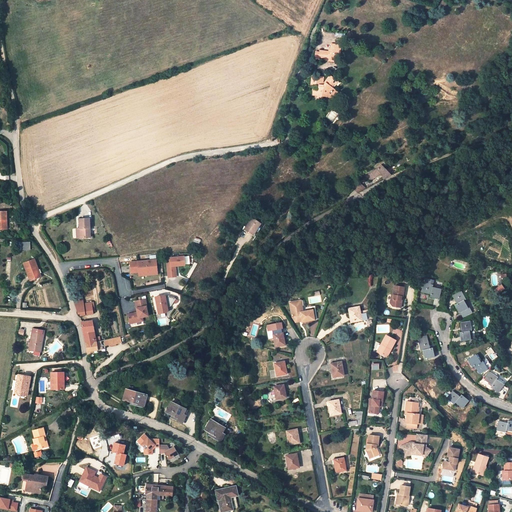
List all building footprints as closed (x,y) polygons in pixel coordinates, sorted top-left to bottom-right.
[(333,98),(338,91),(332,87),(334,83),(332,81),(334,78),(330,75),(324,83),(325,83),(324,85),(321,85),(322,77),(312,76),(311,84),(319,85),(318,88),(315,88),(315,90),(312,90),(312,95),(317,95),(317,98),(322,99),(322,97),(326,97),(333,98)] [(383,178),(390,174),(381,165),(377,167),(380,173),(383,178)] [(370,180),(380,173),(377,167),(366,175),(370,180)] [(253,235),(256,230),(261,223),(252,217),(244,229),(253,235)] [(80,228),(78,228),(78,238),(90,237),(89,218),(79,219),(80,228)] [(184,256),(167,258),(169,277),(177,276),(176,265),(185,265),(184,256)] [(37,268),(34,259),(23,263),(30,281),(39,277),(36,268),(37,268)] [(157,259),(138,261),(139,264),(131,264),(132,273),(141,272),(142,275),(158,273),(157,259)] [(423,282),(421,292),(430,294),(430,297),(439,299),(441,289),(432,287),(433,284),(423,282)] [(498,293),(504,288),(502,284),(495,288),(498,293)] [(405,288),(394,286),(392,295),(391,295),(390,303),(393,307),(401,309),(402,303),(401,302),(402,297),(403,297),(405,288)] [(461,291),(452,296),(457,303),(454,305),(459,313),(460,312),(463,317),(472,312),(469,307),(468,307),(464,300),(466,299),(461,291)] [(164,294),(155,295),(158,313),(165,311),(165,310),(165,306),(168,305),(173,298),(167,294),(164,298),(164,294)] [(144,298),(134,300),(137,313),(135,313),(132,312),(126,313),(127,320),(132,319),(132,322),(141,320),(140,316),(146,315),(145,306),(146,305),(144,298)] [(83,300),(74,303),(78,314),(79,314),(80,316),(93,314),(92,312),(95,312),(93,302),(87,303),(86,302),(83,302),(83,300)] [(301,300),(288,302),(291,318),(295,323),(302,322),(300,312),(304,311),(301,300)] [(349,312),(351,322),(366,319),(365,313),(360,314),(360,311),(359,306),(349,308),(350,312),(349,312)] [(310,320),(314,319),(312,309),(304,311),(300,312),(302,322),(310,320)] [(365,313),(366,319),(369,319),(368,309),(360,311),(360,314),(365,313)] [(85,343),(96,340),(92,320),(81,322),(81,323),(83,329),(85,343)] [(470,321),(460,323),(461,332),(459,332),(461,341),(471,339),(469,331),(471,330),(470,321)] [(33,351),(40,352),(44,330),(33,328),(32,332),(29,350),(33,351)] [(283,336),(282,332),(272,334),(275,347),(285,345),(283,336)] [(396,342),(386,335),(376,352),(385,357),(389,349),(391,350),(396,342)] [(110,339),(112,345),(115,344),(121,343),(120,336),(110,339)] [(432,347),(430,348),(428,339),(418,342),(420,351),(422,350),(424,359),(434,356),(432,347)] [(97,348),(101,348),(100,340),(96,340),(85,343),(87,352),(90,351),(97,350),(97,348)] [(472,367),(474,366),(479,374),(487,369),(482,361),(480,362),(476,354),(467,360),(472,367)] [(284,365),(284,361),(274,363),(276,376),(287,374),(285,365),(284,365)] [(341,361),(331,363),(332,367),(331,367),(333,377),(344,375),(341,361)] [(51,389),(64,389),(64,372),(51,373),(51,389)] [(492,385),(490,387),(498,392),(504,384),(496,379),(498,377),(490,372),(484,380),(492,385)] [(17,394),(27,396),(31,377),(18,374),(16,380),(19,381),(17,394)] [(284,389),(283,385),(273,387),(276,399),(286,397),(284,389)] [(380,390),(373,389),(371,398),(370,398),(369,405),(370,405),(369,412),(378,413),(379,406),(381,406),(382,403),(380,402),(380,401),(381,399),(382,400),(383,394),(384,391),(380,390)] [(461,394),(459,396),(452,391),(450,389),(447,389),(443,394),(443,397),(453,404),(455,402),(462,408),(468,400),(461,394)] [(135,403),(135,405),(143,407),(146,396),(125,390),(123,400),(131,402),(135,403)] [(329,406),(328,406),(330,415),(341,413),(338,400),(328,401),(329,406)] [(404,401),(402,413),(405,413),(404,415),(404,422),(414,424),(415,414),(413,414),(415,402),(404,401)] [(184,414),(186,409),(171,402),(166,412),(173,415),(175,416),(174,419),(182,423),(186,415),(184,414)] [(222,433),(225,428),(211,420),(205,430),(210,433),(213,435),(211,436),(220,441),(224,434),(222,433)] [(511,421),(507,420),(507,422),(498,421),(496,430),(505,432),(506,430),(511,431),(511,421)] [(31,444),(32,451),(49,446),(46,436),(45,436),(42,427),(31,430),(33,438),(31,439),(32,443),(31,444)] [(297,433),(296,429),(286,431),(288,444),(299,443),(297,433)] [(367,454),(371,453),(371,456),(378,454),(376,448),(375,448),(376,444),(378,444),(379,436),(369,434),(368,443),(366,443),(366,448),(367,454)] [(424,453),(427,455),(430,449),(425,446),(426,435),(416,434),(415,442),(409,442),(403,445),(407,452),(413,453),(413,455),(423,455),(424,453)] [(154,448),(158,448),(158,446),(158,440),(149,440),(149,435),(143,435),(138,441),(142,444),(141,446),(145,449),(149,452),(149,455),(153,455),(153,450),(154,448)] [(403,445),(401,447),(407,458),(409,457),(407,452),(403,445)] [(166,446),(158,446),(158,448),(159,454),(165,454),(169,460),(177,455),(173,447),(169,450),(166,446)] [(448,463),(444,462),(442,469),(451,471),(453,464),(456,464),(459,450),(449,448),(446,457),(449,458),(448,463)] [(288,469),(299,467),(297,458),(296,458),(296,453),(285,455),(288,469)] [(488,457),(478,454),(472,472),(481,475),(484,466),(485,466),(488,457)] [(334,464),(335,472),(345,470),(343,458),(334,459),(334,464)] [(504,471),(502,471),(502,481),(511,480),(511,463),(504,463),(504,471)] [(86,467),(84,473),(79,481),(99,491),(104,481),(93,475),(95,472),(86,467)] [(23,479),(28,480),(26,486),(32,487),(32,491),(39,493),(41,487),(45,488),(47,476),(39,475),(38,478),(35,477),(35,476),(24,474),(23,479)] [(238,495),(236,485),(234,486),(215,490),(217,500),(220,499),(223,511),(238,509),(235,496),(238,495)] [(410,486),(401,485),(399,494),(397,504),(407,505),(409,495),(408,495),(410,486)] [(172,488),(168,488),(146,486),(145,494),(147,494),(157,494),(164,495),(164,497),(167,497),(172,497),(172,488)] [(13,500),(0,497),(0,507),(16,511),(18,503),(13,502),(13,500)] [(358,498),(356,510),(363,511),(363,509),(371,510),(372,500),(358,498)] [(155,511),(156,499),(147,499),(145,511),(155,511)]
